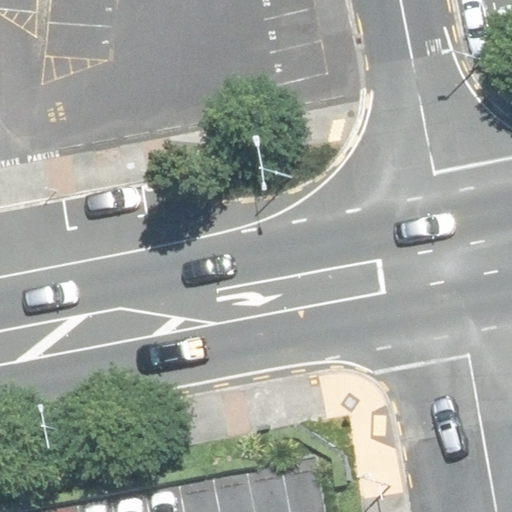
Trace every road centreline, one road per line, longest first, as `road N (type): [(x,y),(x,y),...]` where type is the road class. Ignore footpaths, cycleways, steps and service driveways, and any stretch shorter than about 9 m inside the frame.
road 1 (secondary): [(0,349),(459,267)]
road 2 (residential): [(403,0),(459,267)]
road 3 (residential): [(501,511),(459,267)]
